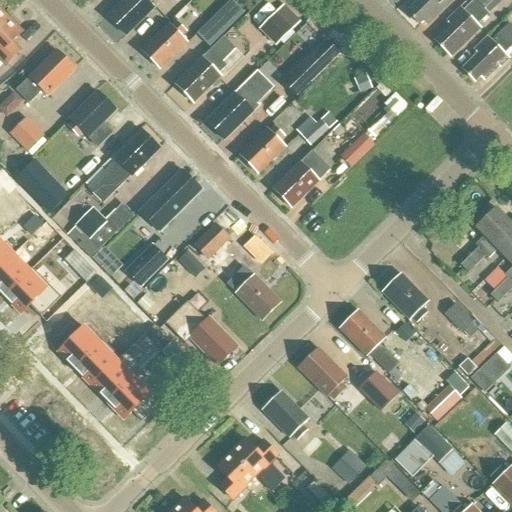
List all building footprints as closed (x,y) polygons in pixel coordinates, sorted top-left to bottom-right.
[(126,38),(154,11),(148,5),(152,0),(128,0),(108,20),(126,38)] [(450,0),(420,0),(407,14),(420,27),(424,22),(428,26),(429,25),(443,11),(446,10),(453,2),(450,0)] [(477,26),(488,15),(484,11),(492,3),(488,0),(474,0),(462,12),(460,10),(446,23),(450,27),(434,42),(447,56),(453,50),(456,54),(480,30),(477,26)] [(283,6),(259,30),(276,48),(300,24),(283,6)] [(223,10),(197,36),(210,49),(237,24),(223,10)] [(12,45),(22,34),(8,21),(0,28),(0,62),(5,67),(19,53),(12,45)] [(159,72),(187,44),(181,39),(186,34),(175,23),(170,28),(168,26),(141,53),(159,72)] [(505,55),(511,48),(511,26),(510,24),(492,42),(488,38),(474,51),(478,55),(462,71),(475,84),(480,79),(484,82),(499,68),(499,69),(509,60),(505,55)] [(223,39),(175,87),(194,106),(221,78),(218,76),(226,68),(222,64),(235,51),(223,39)] [(326,43),(282,85),(295,100),(340,57),(326,43)] [(47,99),(74,72),(55,53),(15,93),(28,107),(41,94),(47,99)] [(360,95),(372,90),(366,76),(354,81),(360,95)] [(382,86),(376,92),(387,103),(393,97),(382,86)] [(104,125),(116,113),(97,94),(70,121),(72,123),(66,128),(76,139),(83,133),(89,140),(98,149),(113,134),(104,125)] [(224,143),(252,116),(245,109),(251,104),(240,94),(235,99),(233,97),(206,124),(224,143)] [(384,112),(372,98),(354,112),(367,127),(384,112)] [(405,113),(394,102),(386,110),(397,121),(405,113)] [(311,148),(331,129),(322,120),(302,139),(311,148)] [(42,141),(23,122),(9,137),(28,155),(42,141)] [(258,177),(285,149),(279,143),(284,138),(274,128),(269,133),(267,130),(239,158),(258,177)] [(115,163),(88,190),(103,205),(130,177),(131,179),(159,151),(140,132),(112,160),(115,163)] [(363,135),(340,158),(351,168),(374,146),(363,135)] [(330,171),(312,153),(301,164),(273,192),(292,210),(319,183),(319,182),(330,171)] [(34,164),(17,181),(50,215),(68,198),(34,164)] [(160,234),(201,193),(180,172),(139,214),(160,234)] [(24,200),(18,205),(25,212),(31,207),(24,200)] [(31,207),(25,212),(32,219),(38,214),(31,207)] [(93,208),(74,227),(75,228),(89,242),(89,241),(106,224),(108,223),(93,208)] [(481,254),(510,226),(494,210),(474,230),(483,238),(475,247),(478,250),(481,254)] [(99,251),(116,234),(106,224),(89,241),(99,251)] [(208,262),(229,240),(215,226),(194,247),(208,262)] [(511,252),(511,228),(510,226),(481,254),(485,257),(488,260),(496,252),(504,260),(511,252)] [(56,233),(51,238),(58,246),(63,240),(56,233)] [(63,240),(58,246),(65,253),(70,247),(63,240)] [(0,243),(0,269),(13,257),(0,243)] [(139,291),(168,262),(152,246),(123,274),(126,277),(143,261),(152,270),(135,287),(139,291)] [(485,257),(481,254),(478,250),(469,259),(476,266),(485,257)] [(195,280),(205,270),(188,253),(178,263),(195,280)] [(13,257),(0,269),(0,295),(3,298),(29,274),(13,257)] [(467,275),(476,266),(469,259),(459,268),(467,275)] [(261,324),(280,305),(252,280),(243,270),(227,286),(236,294),(234,296),(261,324)] [(29,274),(3,298),(20,316),(46,291),(29,274)] [(421,311),(427,305),(401,277),(382,295),(409,323),(411,321),(416,326),(426,316),(421,311)] [(511,289),(511,284),(507,280),(498,289),(505,296),(511,289)] [(505,296),(498,289),(489,298),(496,305),(505,296)] [(146,315),(155,306),(146,297),(137,306),(146,315)] [(184,345),(189,340),(217,367),(235,349),(208,320),(206,322),(187,303),(164,325),(184,345)] [(127,305),(121,311),(128,318),(134,313),(127,305)] [(475,323),(457,305),(445,316),(452,324),(446,329),(464,348),(483,330),(476,322),(475,323)] [(134,313),(128,318),(135,325),(141,320),(134,313)] [(378,347),(384,341),(357,313),(339,331),(366,359),(369,357),(374,362),(388,376),(397,366),(383,352),(378,347)] [(83,329),(57,354),(74,371),(99,346),(83,329)] [(163,335),(157,341),(164,348),(170,342),(163,335)] [(476,393),(511,363),(492,340),(456,369),(476,393)] [(170,342),(164,348),(171,355),(177,349),(170,342)] [(99,346),(74,371),(90,388),(116,363),(99,346)] [(318,351),(298,370),(327,399),(329,397),(334,402),(346,390),(341,385),(347,379),(318,351)] [(116,363),(90,388),(106,404),(132,379),(116,363)] [(377,414),(395,400),(373,369),(354,383),(377,414)] [(132,379),(106,404),(123,422),(131,413),(141,423),(158,407),(149,397),(132,379)] [(462,399),(451,387),(427,409),(438,421),(462,399)] [(408,388),(402,393),(411,402),(417,396),(408,388)] [(302,429),(308,423),(281,395),(262,414),(289,441),(292,438),(297,443),(307,434),(302,429)] [(387,444),(396,435),(384,423),(375,432),(387,444)] [(511,430),(506,425),(494,437),(511,455),(511,430)] [(137,427),(122,440),(131,451),(114,464),(121,472),(153,445),(137,427)] [(438,465),(452,451),(429,427),(415,441),(438,465)] [(244,441),(230,455),(252,479),(262,469),(263,471),(277,457),(263,443),(255,452),(244,441)] [(432,462),(415,444),(394,464),(412,482),(432,462)] [(331,471),(349,487),(366,469),(348,452),(331,471)] [(243,487),(252,479),(230,455),(215,469),(226,480),(217,488),(231,502),(244,489),(243,487)] [(511,507),(511,470),(511,469),(505,475),(499,470),(489,480),(494,485),(492,487),(511,507)] [(429,502),(441,490),(433,482),(432,483),(422,493),(421,494),(429,502)] [(322,505),(329,498),(314,483),(307,490),(322,505)] [(184,500),(172,511),(212,511),(203,503),(195,510),(184,500)]
